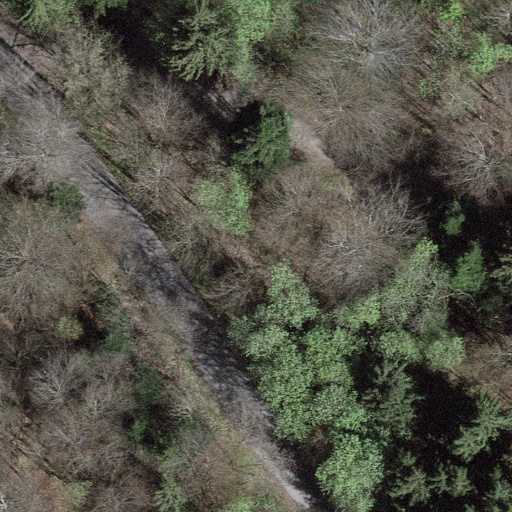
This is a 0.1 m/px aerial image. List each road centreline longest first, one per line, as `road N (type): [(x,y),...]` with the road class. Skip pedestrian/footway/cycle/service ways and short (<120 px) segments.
road 1 (tertiary): [(0,62),(329,511)]
road 2 (track): [(511,212),(236,110),(0,46)]
